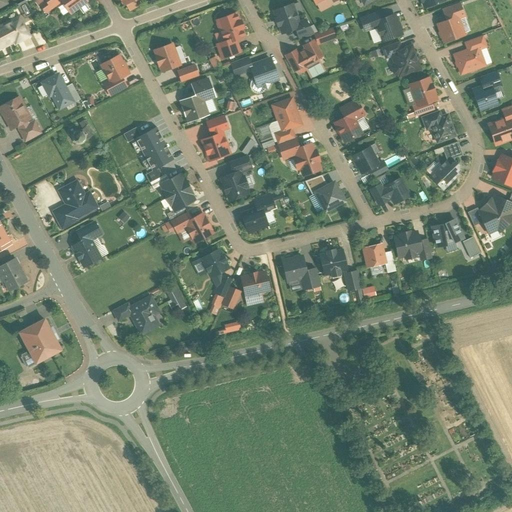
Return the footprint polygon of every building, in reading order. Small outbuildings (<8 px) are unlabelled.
[(46,1),(41,5),(46,13),(62,1),(71,13),(87,2),(85,0),(54,0),(49,4),(46,1)] [(459,3),(442,9),(446,19),(456,15),(458,20),(464,17),(459,3)] [(292,5),(274,12),(277,19),(275,20),(276,21),(276,20),(278,26),(277,26),(278,27),(280,26),(282,34),(295,29),(300,27),(299,23),(292,5)] [(377,12),(360,18),(365,31),(377,26),(375,22),(380,21),(377,12)] [(236,15),(218,21),(218,23),(218,25),(220,33),(222,34),(225,43),(226,43),(235,40),(244,37),(241,29),(243,28),(241,21),(239,22),(236,15)] [(446,19),(443,20),(444,23),(438,25),(444,43),(464,36),(458,20),(456,15),(446,19)] [(380,21),(375,22),(377,26),(383,42),(401,35),(394,16),(380,21)] [(19,18),(0,28),(0,49),(15,42),(16,44),(29,37),(19,18)] [(306,20),(299,23),(300,27),(295,29),(299,40),(314,35),(313,34),(310,28),(306,20)] [(333,28),(315,34),(318,44),(336,38),(333,28)] [(482,36),(465,42),(468,50),(478,47),(479,50),(486,47),(482,36)] [(235,40),(226,43),(225,43),(218,45),(223,58),(239,52),(235,40)] [(306,50),(298,55),(296,51),(286,56),(294,71),(299,69),(301,72),(312,66),(312,68),(318,64),(318,63),(319,62),(317,59),(322,56),(314,41),(304,47),(306,50)] [(399,42),(382,48),(385,57),(394,54),(393,54),(402,51),(399,42)] [(172,45),(155,51),(157,57),(156,57),(159,67),(160,66),(163,72),(180,65),(172,45)] [(402,51),(393,54),(394,54),(397,64),(394,65),(393,68),(395,73),(397,75),(399,74),(399,76),(419,69),(411,47),(402,51)] [(468,50),(454,55),(461,75),(470,72),(471,72),(476,71),(476,69),(485,66),(479,50),(478,47),(468,50)] [(115,57),(110,60),(109,62),(102,66),(105,70),(104,71),(107,77),(109,77),(110,81),(111,83),(121,78),(128,74),(119,57),(117,58),(115,57)] [(248,59),(231,65),(236,76),(252,70),(251,67),(251,66),(248,59)] [(251,66),(251,67),(252,70),(254,75),(251,80),(256,83),(258,87),(261,85),(267,88),(269,82),(278,79),(271,60),(251,66)] [(194,66),(178,72),(182,83),(198,77),(194,66)] [(495,72),(480,77),(481,78),(480,79),(483,87),(490,84),(492,89),(501,86),(496,73),(495,73),(495,72)] [(60,110),(74,102),(59,73),(41,82),(49,97),(52,95),(60,110)] [(121,78),(111,83),(110,81),(104,84),(110,96),(127,87),(121,78)] [(209,79),(193,85),(192,85),(192,86),(196,96),(200,94),(202,101),(215,96),(209,79)] [(428,79),(410,85),(413,92),(411,94),(413,99),(416,100),(417,104),(418,107),(430,102),(436,100),(433,93),(434,93),(432,85),(431,86),(428,79)] [(483,87),(473,91),(475,97),(475,98),(476,101),(477,102),(480,110),(481,110),(483,111),(488,109),(489,107),(493,106),(492,102),(496,100),(492,89),(490,84),(483,87)] [(196,96),(182,101),(181,101),(181,102),(182,102),(184,108),(182,109),(182,110),(183,109),(185,115),(184,115),(185,116),(186,115),(189,122),(207,116),(208,116),(208,115),(207,115),(202,101),(200,94),(196,96)] [(19,98),(0,108),(0,107),(0,110),(3,116),(4,116),(12,130),(17,126),(19,129),(29,124),(28,121),(22,110),(25,109),(24,108),(24,106),(21,100),(19,100),(19,98)] [(292,100),(273,106),(282,131),(291,128),(301,125),(292,100)] [(356,101),(340,109),(345,118),(351,115),(354,120),(364,114),(356,101)] [(430,102),(418,107),(417,104),(413,106),(415,113),(417,117),(434,111),(430,102)] [(511,106),(502,110),(506,119),(510,118),(511,122),(511,106)] [(439,111),(422,117),(427,130),(432,128),(429,122),(441,117),(439,111)] [(345,118),(335,124),(345,142),(361,133),(354,120),(351,115),(345,118)] [(441,117),(429,122),(432,128),(437,143),(455,137),(447,115),(441,117)] [(223,117),(207,123),(212,135),(213,134),(214,137),(222,134),(221,131),(228,129),(223,117)] [(506,119),(489,126),(496,144),(511,139),(511,138),(511,122),(510,118),(506,119)] [(19,129),(19,130),(25,142),(41,134),(35,121),(29,124),(19,129)] [(95,134),(87,125),(82,130),(84,130),(85,131),(86,133),(86,134),(87,134),(87,135),(87,137),(87,138),(87,139),(87,140),(89,139),(95,134)] [(291,128),(282,131),(280,132),(274,134),(278,145),(295,138),(291,128)] [(81,129),(79,129),(76,129),(74,130),(73,129),(70,132),(72,133),(71,135),(71,137),(71,139),(71,140),(72,142),(73,143),(74,144),(76,145),(77,145),(79,145),(81,145),(82,144),(84,144),(85,143),(86,141),(87,140),(87,139),(87,138),(87,137),(87,135),(87,134),(86,134),(86,133),(85,131),(84,130),(82,130),(81,129)] [(214,137),(203,141),(210,161),(214,159),(217,160),(223,158),(224,156),(229,154),(222,134),(214,137)] [(295,138),(278,145),(284,160),(296,155),(295,151),(299,149),(295,138)] [(442,148),(447,160),(446,161),(450,166),(455,161),(454,158),(463,155),(458,142),(442,148)] [(299,149),(295,151),(296,155),(297,158),(294,159),(298,169),(301,168),(304,176),(320,170),(317,162),(319,161),(316,152),(313,153),(311,145),(299,149)] [(365,150),(362,151),(362,152),(353,157),(362,174),(369,170),(379,165),(378,164),(372,153),(370,154),(367,149),(366,150),(365,150)] [(247,156),(230,162),(234,174),(240,172),(240,173),(251,169),(247,156)] [(511,158),(511,160),(502,156),(499,163),(497,162),(497,163),(494,170),(494,171),(496,172),(493,179),(511,186),(511,158)] [(459,171),(459,165),(455,161),(450,166),(446,161),(430,177),(443,191),(459,175),(457,173),(459,171)] [(379,165),(369,170),(373,178),(374,179),(388,171),(383,162),(378,164),(379,165)] [(362,174),(359,175),(363,183),(373,178),(369,170),(362,174)] [(234,174),(222,179),(224,186),(226,194),(227,193),(230,200),(248,194),(246,188),(247,188),(244,177),(242,178),(240,173),(240,172),(234,174)] [(166,175),(156,180),(160,186),(161,185),(170,181),(166,175)] [(170,181),(161,185),(165,191),(164,192),(167,198),(188,187),(185,180),(183,181),(180,175),(170,181)] [(322,176),(305,182),(312,196),(316,193),(328,187),(322,176)] [(401,179),(385,187),(386,189),(382,190),(387,199),(391,197),(394,204),(410,195),(401,179)] [(156,180),(150,183),(154,190),(160,186),(156,180)] [(77,182),(59,191),(67,206),(63,209),(70,222),(97,207),(89,193),(84,196),(77,182)] [(328,187),(316,193),(326,211),(344,201),(334,183),(328,187)] [(380,186),(371,190),(379,205),(388,201),(387,199),(382,190),(380,186)] [(188,187),(167,198),(171,205),(172,205),(175,210),(175,211),(183,206),(194,200),(191,195),(192,194),(188,187)] [(270,194),(254,200),(257,209),(261,207),(263,212),(274,208),(270,194)] [(511,203),(508,202),(495,197),(493,201),(492,200),(491,199),(481,209),(482,210),(483,211),(480,213),(479,213),(483,222),(488,234),(497,230),(500,232),(511,219),(511,203)] [(183,206),(175,211),(175,210),(173,211),(177,218),(187,212),(183,206)] [(257,209),(242,214),(249,233),(259,230),(258,229),(267,225),(263,212),(261,207),(257,209)] [(62,208),(54,212),(62,227),(70,223),(70,222),(63,209),(62,208)] [(477,208),(468,213),(474,226),(483,222),(479,213),(480,213),(477,208)] [(173,211),(167,214),(171,221),(177,218),(173,211)] [(177,218),(171,221),(177,232),(187,227),(185,223),(191,220),(187,212),(177,218)] [(191,220),(185,223),(187,227),(192,236),(191,236),(195,243),(213,233),(210,227),(210,226),(207,221),(203,214),(191,220)] [(442,228),(442,226),(432,228),(436,247),(446,245),(445,243),(453,241),(454,243),(463,238),(454,220),(445,224),(446,226),(442,228)] [(95,223),(77,232),(81,240),(81,242),(89,238),(90,240),(101,234),(95,223)] [(0,225),(0,250),(10,245),(0,225)] [(401,234),(400,234),(400,235),(401,236),(395,238),(394,238),(395,242),(397,249),(396,250),(397,255),(398,256),(399,257),(399,258),(400,257),(406,256),(406,259),(415,257),(414,254),(419,253),(421,252),(419,242),(417,233),(410,234),(410,233),(410,232),(409,232),(401,234)] [(472,237),(462,242),(470,258),(480,254),(472,237)] [(81,242),(73,246),(77,254),(77,255),(79,259),(80,259),(84,267),(100,259),(90,240),(89,238),(81,242)] [(427,240),(419,242),(421,252),(419,253),(421,260),(432,257),(427,240)] [(381,245),(364,249),(368,267),(385,263),(383,254),(381,245)] [(334,250),(327,251),(326,252),(327,254),(320,255),(319,255),(319,256),(324,275),(324,276),(325,276),(325,275),(331,274),(332,279),(341,277),(340,272),(347,270),(343,250),(342,250),(335,251),(335,250),(335,249),(334,250)] [(219,251),(202,259),(203,261),(202,263),(205,268),(207,269),(211,277),(212,276),(218,287),(222,278),(219,273),(228,268),(225,262),(226,262),(223,256),(222,257),(219,251)] [(391,252),(383,254),(385,263),(385,266),(394,264),(391,252)] [(302,257),(283,262),(285,272),(284,274),(285,278),(287,280),(287,282),(304,278),(307,277),(306,271),(302,257)] [(15,259),(0,266),(0,273),(1,275),(1,276),(5,283),(6,282),(10,290),(9,290),(9,291),(27,282),(15,259)] [(316,269),(306,271),(307,277),(304,278),(306,289),(320,286),(316,269)] [(354,272),(345,274),(344,274),(344,275),(348,291),(348,292),(349,292),(349,291),(359,289),(361,289),(357,271),(354,272)] [(257,273),(249,275),(250,276),(242,278),(246,296),(258,293),(260,294),(265,293),(267,291),(269,290),(265,273),(257,275),(257,273)] [(232,280),(223,277),(218,287),(216,293),(225,297),(228,288),(232,280)] [(173,287),(166,291),(172,301),(178,297),(173,287)] [(230,288),(229,289),(228,288),(225,297),(222,303),(223,304),(223,305),(233,309),(240,292),(230,288)] [(131,308),(128,309),(131,315),(141,334),(158,325),(151,313),(151,311),(156,309),(150,298),(131,308)] [(128,303),(113,311),(118,321),(131,315),(128,309),(131,308),(128,303)] [(45,320),(20,333),(36,363),(61,350),(45,320)]
